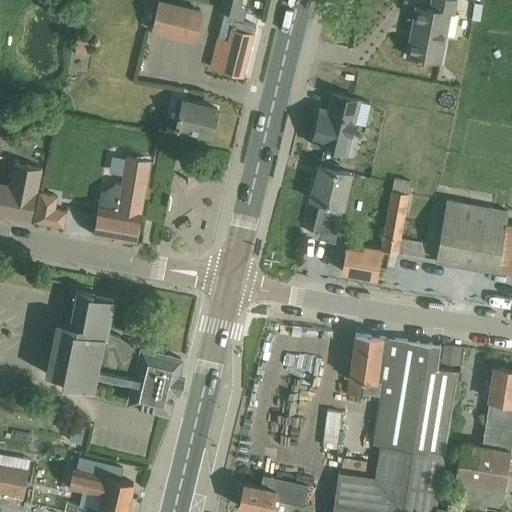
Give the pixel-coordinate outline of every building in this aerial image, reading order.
[(165,0),(158,0),(151,30),(193,40),(201,9),(165,0)] [(237,13),(240,0),(221,0),(220,9),(223,10),(234,12),(237,13)] [(414,8),(405,55),(438,62),(444,34),(453,36),(458,14),(454,14),(456,0),(429,0),(428,11),(414,8)] [(216,35),(209,65),(242,74),(254,24),(232,19),(234,12),(223,10),(216,35)] [(88,42),(76,39),(74,52),(86,54),(88,42)] [(346,151),(358,100),(331,94),(327,110),(319,108),(311,143),(346,151)] [(178,110),(174,125),(180,126),(179,130),(191,133),(192,129),(209,134),(216,108),(181,99),(180,100),(178,99),(175,110),(178,110)] [(97,205),(92,233),(135,240),(140,212),(149,158),(125,154),(121,182),(115,181),(99,193),(97,205)] [(342,157),(340,167),(355,170),(357,161),(342,157)] [(0,182),(0,212),(3,213),(30,219),(32,207),(40,167),(14,162),(9,185),(0,182)] [(332,241),(347,173),(316,167),(309,201),(325,205),(324,209),(316,207),(314,230),(316,231),(315,237),(332,241)] [(363,248),(346,245),(342,270),(375,276),(377,264),(386,266),(389,250),(424,256),(426,242),(400,237),(408,193),(407,193),(409,180),(394,178),(380,248),(364,244),(363,248)] [(39,191),(33,221),(63,227),(67,210),(54,207),(57,195),(39,191)] [(511,272),(511,224),(503,223),(506,209),(446,199),(434,259),(511,272)] [(57,318),(46,372),(66,376),(65,382),(96,388),(98,378),(131,385),(128,401),(168,411),(173,389),(177,390),(181,374),(176,373),(180,357),(183,335),(144,326),(141,338),(107,330),(113,299),(92,295),(93,290),(76,287),(70,320),(57,318)] [(389,400),(375,478),(337,473),(331,511),(433,511),(435,506),(434,505),(457,370),(437,367),(440,343),(355,332),(351,358),(347,357),(344,376),(349,376),(347,390),(363,393),(363,390),(379,393),(378,398),(389,400)] [(455,360),(457,345),(443,343),(441,358),(455,360)] [(314,411),(317,356),(283,353),(282,369),(292,370),(289,409),(314,411)] [(500,509),(511,436),(511,369),(494,366),(481,444),(460,441),(454,479),(459,480),(455,503),(500,509)] [(325,448),(340,449),(343,412),(327,411),(325,448)] [(73,420),(69,436),(79,438),(82,423),(73,420)] [(0,491),(22,495),(27,468),(29,457),(0,451),(0,491)] [(124,511),(132,481),(120,478),(123,466),(78,456),(75,467),(73,466),(68,485),(82,489),(76,511),(124,511)] [(303,505),(308,484),(260,473),(257,485),(241,481),(235,505),(263,511),(267,511),(271,498),(303,505)]
